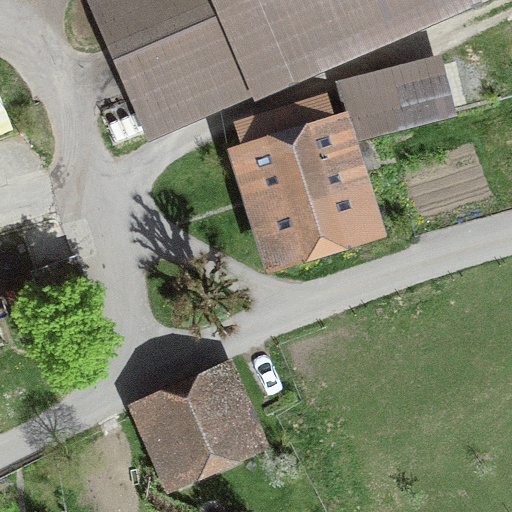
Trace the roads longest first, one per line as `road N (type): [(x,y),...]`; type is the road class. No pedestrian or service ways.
road 1 (unclassified): [(511,236),(290,303),(0,449)]
road 2 (track): [(144,376),(51,71),(29,48),(0,38)]
